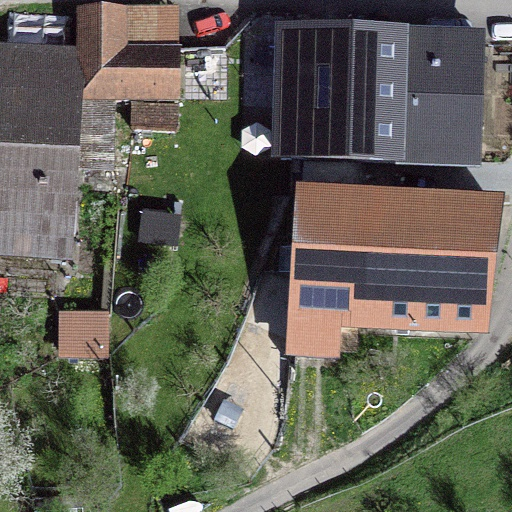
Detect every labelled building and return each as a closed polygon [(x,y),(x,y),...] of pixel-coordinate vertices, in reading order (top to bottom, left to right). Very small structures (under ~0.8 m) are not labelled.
[(79,14),(78,102),(111,102),(177,102),(178,54),(124,53),(124,14),(79,14)] [(284,117),(283,158),(475,164),(479,43),(306,38),(304,118),(284,117)] [(109,166),(111,102),(78,102),(72,102),(73,62),(0,59),(0,251),(69,258),(71,166),(109,166)] [(175,219),(178,219),(186,140),(176,139),(177,106),(132,106),(133,132),(124,214),(142,215),(139,241),(172,245),(175,219)] [(336,324),(479,331),(493,205),(303,195),(292,356),(332,358),(336,324)] [(65,356),(105,357),(107,317),(66,316),(65,356)]
